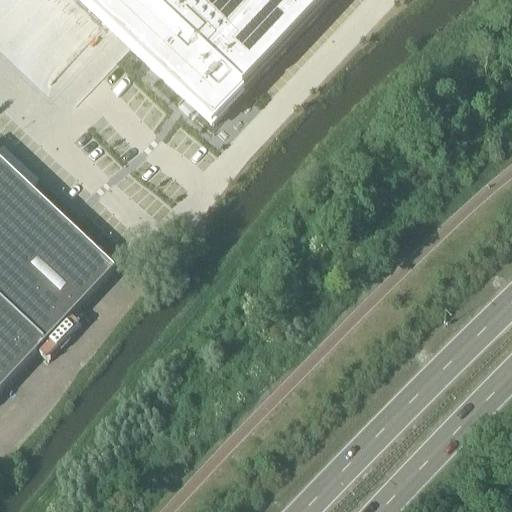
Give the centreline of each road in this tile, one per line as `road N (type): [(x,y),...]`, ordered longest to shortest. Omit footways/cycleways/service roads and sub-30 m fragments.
road 1 (primary): [(511,308),(312,511)]
road 2 (primary): [(389,511),(511,383)]
